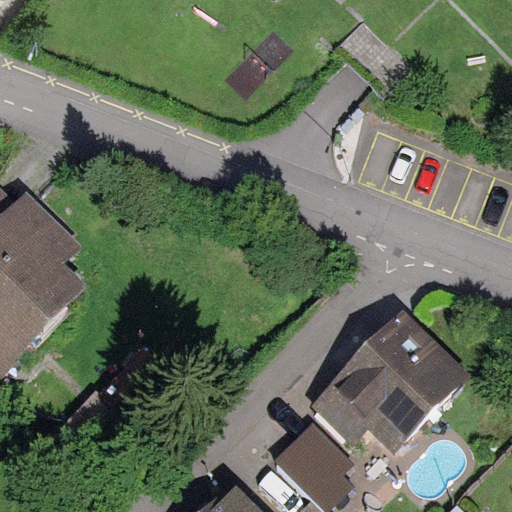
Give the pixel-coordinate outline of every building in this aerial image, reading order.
[(0,368),(99,279),(31,205),(0,233),(0,368)] [(462,390),(401,326),(309,413),(371,477),(462,390)] [(138,354),(57,434),(108,485),(188,404),(138,354)] [(321,511),(347,511),(370,490),(320,438),(284,472),(321,511)] [(246,511),(232,498),(218,511),(246,511)]
